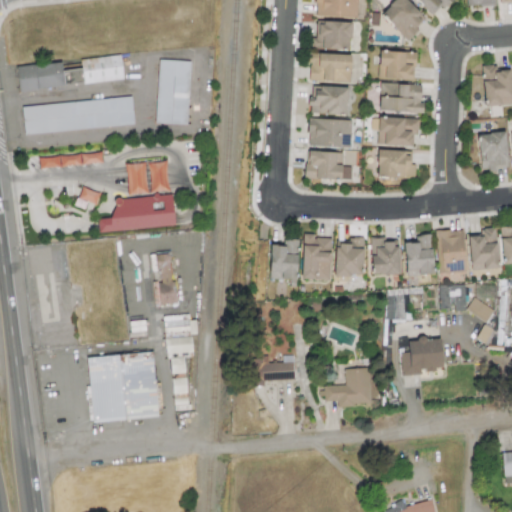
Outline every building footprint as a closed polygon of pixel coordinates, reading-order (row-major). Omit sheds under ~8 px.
[(313,0),(313,15),(355,17),(355,0),(313,0)] [(424,20),(405,0),(391,0),(379,12),(405,39),(424,20)] [(415,0),(431,16),(447,0),(415,0)] [(348,21),(313,21),(312,48),(348,49),(348,21)] [(412,79),(413,52),(377,50),(376,78),(412,79)] [(348,54),(305,53),(305,62),(308,62),(307,80),(348,81),(348,54)] [(121,79),(119,55),(80,59),(81,68),(60,70),(59,62),(15,67),(17,90),(121,79)] [(188,61),(156,60),(153,123),(186,124),(188,61)] [(508,70),(494,70),(494,65),(481,65),(483,106),(510,104),(508,70)] [(377,111),(419,112),(420,84),(378,83),(377,111)] [(308,113),(344,115),(345,87),(308,85),(308,113)] [(132,126),(130,98),(20,105),(22,133),(132,126)] [(417,119),(369,117),(369,130),(375,130),(375,145),(410,146),(410,132),(416,132),(417,119)] [(348,147),(349,120),(307,118),(306,145),(348,147)] [(505,169),(504,132),(476,133),(477,170),(505,169)] [(303,178),(348,180),(349,166),(340,166),(340,152),(304,151),(303,178)] [(37,156),(38,167),(100,164),(100,153),(37,156)] [(170,227),(166,161),(145,162),(146,173),(143,173),(142,163),(124,164),(126,197),(111,198),(112,218),(95,219),(96,231),(170,227)] [(93,205),(98,194),(80,186),(73,204),(81,207),(83,201),(93,205)] [(467,269),(495,269),(494,227),(481,228),(481,236),(467,236),(467,269)] [(511,264),(511,227),(498,227),(500,265),(511,264)] [(461,230),(433,231),(435,264),(462,263),(461,230)] [(327,280),(329,236),(301,235),(299,279),(327,280)] [(431,274),(428,236),(401,239),(404,276),(431,274)] [(332,275),(360,276),(361,238),(348,237),(348,244),(333,243),(332,275)] [(369,238),(369,274),(396,274),(395,241),(382,241),(382,238),(369,238)] [(268,245),(267,278),(294,279),(295,239),(283,239),(283,245),(268,245)] [(175,304),(174,281),(168,282),(167,254),(155,254),(156,282),(151,283),(153,305),(175,304)] [(462,285),(436,286),(437,309),(450,309),(450,310),(463,310),(462,285)] [(492,310),(471,297),(463,310),(484,323),(492,310)] [(511,317),(496,317),(494,346),(511,346),(511,317)] [(438,337),(406,339),(407,353),(398,353),(400,375),(418,374),(418,370),(440,369),(438,337)] [(190,353),(190,338),(163,338),(164,353),(190,353)] [(85,358),(91,423),(156,417),(150,352),(85,358)] [(262,380),(292,379),(291,356),(281,356),(281,362),(266,363),(266,356),(251,357),(252,386),(262,386),(262,380)] [(368,404),(367,368),(342,369),(343,386),(319,387),(320,402),(335,401),(335,406),(368,404)] [(511,482),(511,451),(500,452),(502,483),(511,482)]
